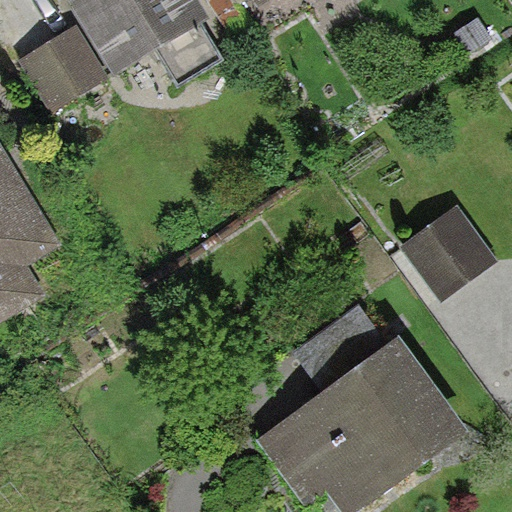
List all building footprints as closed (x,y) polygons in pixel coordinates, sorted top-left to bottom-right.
[(196,0),(74,0),(66,5),(79,26),(109,77),(160,48),(179,80),(219,57),(199,22),(207,17),(196,0)] [(79,26),(24,58),(54,109),(109,77),(79,26)] [(0,140),(0,316),(42,292),(26,267),(63,245),(0,140)] [(406,254),(441,298),(492,259),(458,214),(406,254)] [(389,332),(266,423),(331,511),(354,511),(463,432),(389,332)]
